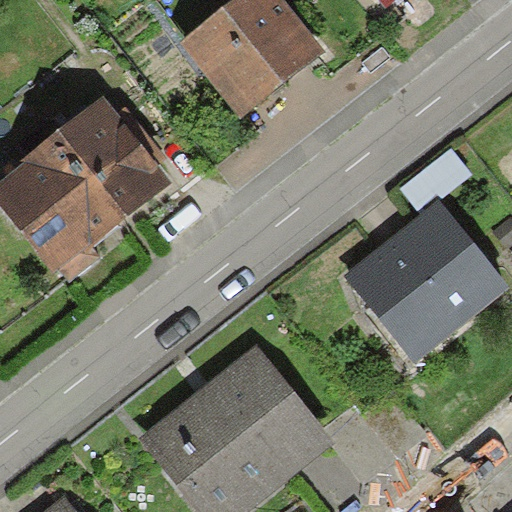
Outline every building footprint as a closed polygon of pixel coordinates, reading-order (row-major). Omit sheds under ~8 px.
[(315,37),(282,0),(215,0),(181,30),(242,100),(315,37)] [(157,164),(102,96),(0,177),(0,187),(66,269),(99,242),(83,223),(157,164)] [(492,262),(432,192),(346,265),(406,335),(492,262)] [(320,426),(247,339),(143,425),(205,500),(272,445),(282,457),(320,426)] [(385,378),(357,401),(390,440),(417,417),(385,378)] [(362,463),(390,440),(357,401),(329,424),(362,463)] [(511,511),(511,499),(498,511),(511,511)] [(74,511),(68,503),(56,511),(74,511)] [(123,511),(116,503),(104,511),(123,511)]
